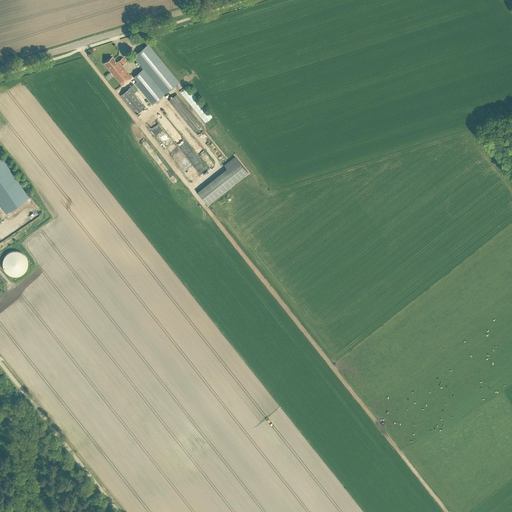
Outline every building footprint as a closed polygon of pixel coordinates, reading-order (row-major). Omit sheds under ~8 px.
[(165,93),(179,81),(147,44),(133,55),(143,68),(165,93)] [(117,62),(112,56),(104,63),(122,85),(131,77),(122,65),(126,62),(122,57),(117,62)] [(143,68),(133,76),(137,81),(134,82),(152,104),(161,97),(165,93),(143,68)] [(128,88),(120,95),(131,108),(136,114),(145,106),(134,93),(138,89),(133,83),(128,87),(128,88)] [(168,101),(194,132),(202,125),(176,94),(168,101)] [(0,203),(2,206),(6,203),(24,188),(14,177),(16,175),(0,155),(0,203)] [(227,168),(197,191),(208,204),(248,173),(235,156),(224,164),(227,168)] [(26,256),(25,255),(25,254),(24,253),(23,253),(22,252),(21,251),(19,251),(18,250),(16,250),(14,250),(13,250),(11,251),(10,251),(8,252),(7,253),(6,254),(5,256),(4,257),(3,259),(3,260),(2,262),(2,263),(2,265),(3,267),(3,268),(4,270),(5,271),(6,272),(7,273),(9,274),(10,275),(12,275),(13,276),(15,276),(17,276),(18,276),(20,275),(21,274),(23,274),(24,273),(25,271),(26,270),(27,269),(27,267),(28,266),(28,264),(28,262),(28,261),(27,259),(27,258),(26,256)]
